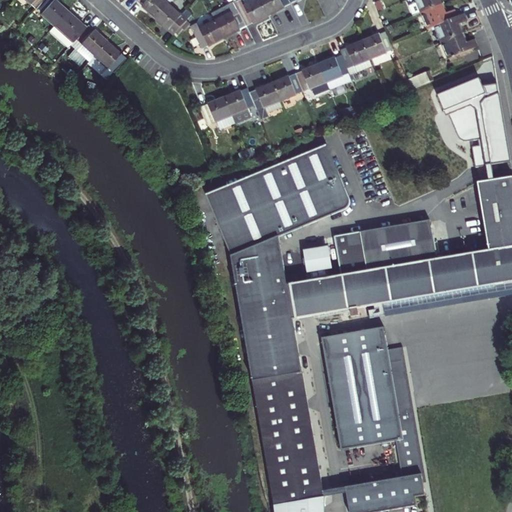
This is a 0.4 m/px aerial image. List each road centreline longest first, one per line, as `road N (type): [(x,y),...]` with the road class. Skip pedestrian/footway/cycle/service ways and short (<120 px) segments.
road 1 (residential): [(96,0),(161,58),(200,70),(230,67),(324,31),(354,0)]
road 2 (unknown): [(339,148),(359,204),(378,215),(511,169)]
